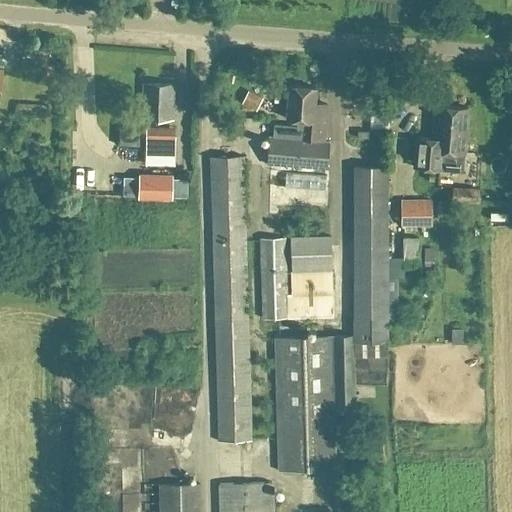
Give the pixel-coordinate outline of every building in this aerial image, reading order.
[(173,118),(174,83),(144,83),(143,117),(173,118)] [(327,169),(330,141),(324,140),(328,104),(315,103),(316,86),(290,84),(287,118),(303,119),(303,125),(275,123),(274,136),(270,136),(268,164),(327,169)] [(464,152),(468,107),(436,104),(433,138),(417,136),(415,166),(442,169),(444,150),(464,152)] [(175,128),(167,128),(145,127),(145,139),(146,139),(146,154),(175,155),(175,140),(175,128)] [(219,441),(252,440),(244,155),(211,156),(219,441)] [(388,356),(388,166),(355,166),(355,335),(276,337),(279,470),(336,469),(334,408),(356,408),(354,356),(388,356)] [(295,207),(333,208),(334,174),(296,173),(295,207)] [(145,195),(188,196),(188,175),(171,175),(171,177),(146,176),(145,195)] [(432,200),(403,200),(403,224),(432,224),(432,200)] [(158,244),(178,245),(179,216),(158,215),(158,244)] [(262,318),(288,317),(333,317),(332,270),(331,235),(289,236),(292,270),(287,270),(286,238),(259,238),(262,318)] [(404,237),(403,265),(420,265),(420,237),(404,237)] [(195,254),(160,254),(160,284),(195,284),(195,254)] [(136,257),(135,267),(152,268),(152,257),(136,257)] [(124,285),(154,285),(154,272),(124,272),(124,285)] [(191,433),(192,404),(159,404),(159,433),(191,433)] [(159,511),(201,511),(201,482),(158,483),(159,511)] [(218,511),(274,511),(274,482),(218,483),(218,511)]
